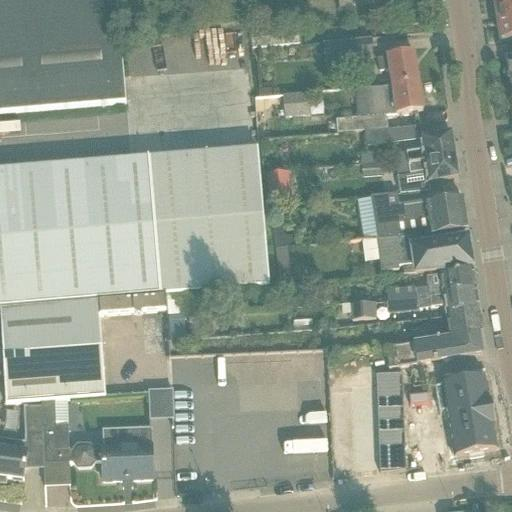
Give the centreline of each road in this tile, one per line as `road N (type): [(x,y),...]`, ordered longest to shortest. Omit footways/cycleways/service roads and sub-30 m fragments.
road 1 (unclassified): [(511,481),(87,511)]
road 2 (tertiary): [(511,387),(452,0)]
